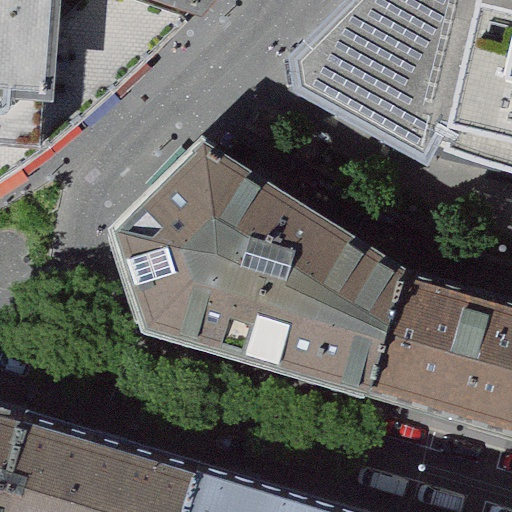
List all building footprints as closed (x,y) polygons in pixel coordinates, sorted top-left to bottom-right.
[(0,0),(0,175),(66,127),(194,14),(152,0),(0,0)] [(152,0),(194,14),(206,0),(152,0)] [(511,0),(337,0),(292,39),(296,84),(437,165),(451,142),(511,162),(511,0)] [(240,344),(363,387),(399,264),(201,132),(154,173),(109,211),(140,309),(240,344)] [(511,429),(511,296),(399,264),(363,387),(511,429)] [(0,503),(25,407),(0,399),(0,503)] [(25,407),(0,503),(0,511),(188,511),(205,459),(25,407)] [(205,459),(188,511),(374,511),(375,508),(205,459)]
